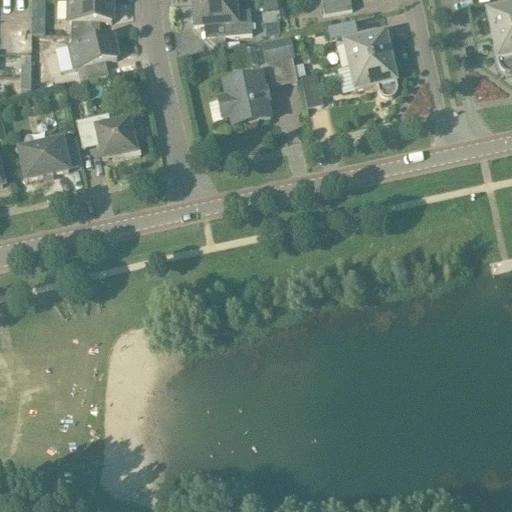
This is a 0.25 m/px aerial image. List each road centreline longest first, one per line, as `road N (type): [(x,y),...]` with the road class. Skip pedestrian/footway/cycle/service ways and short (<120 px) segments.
road 1 (tertiary): [(198,211),(445,157)]
road 2 (residential): [(198,211),(174,145),(149,0)]
road 3 (tertiary): [(0,257),(198,211)]
road 4 (residential): [(413,0),(445,157)]
road 5 (residential): [(481,149),(445,0)]
